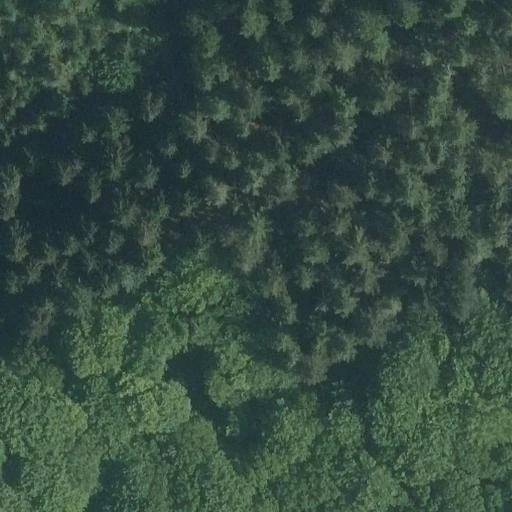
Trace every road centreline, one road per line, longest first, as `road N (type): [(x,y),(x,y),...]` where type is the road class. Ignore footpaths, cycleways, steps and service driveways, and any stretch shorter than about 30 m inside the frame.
road 1 (track): [(152,0),(337,511)]
road 2 (track): [(13,511),(86,450),(199,414),(299,406)]
road 3 (track): [(501,511),(386,431),(299,406)]
